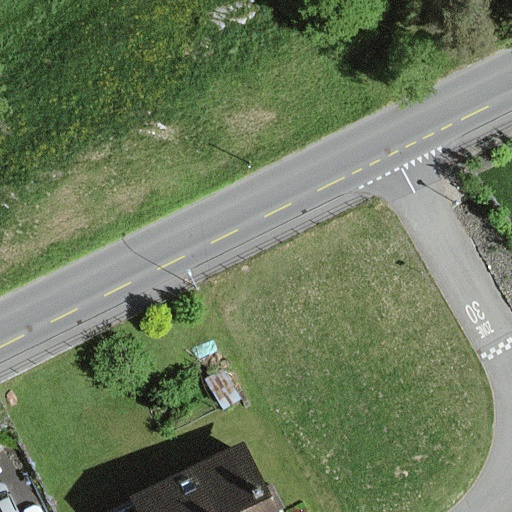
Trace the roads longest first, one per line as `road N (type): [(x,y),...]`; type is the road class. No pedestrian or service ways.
road 1 (tertiary): [(0,335),(387,139)]
road 2 (residential): [(387,139),(511,355)]
road 3 (tertiary): [(387,139),(511,78)]
